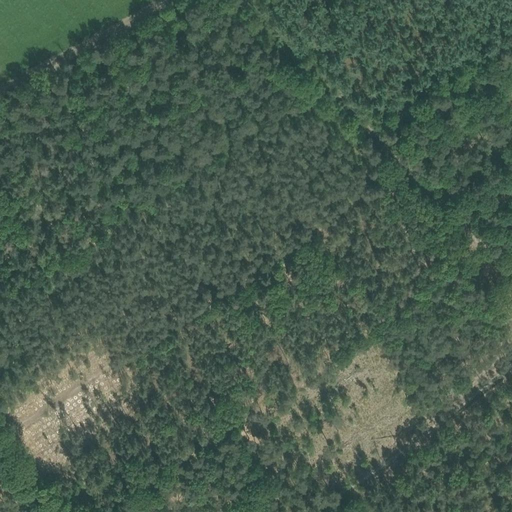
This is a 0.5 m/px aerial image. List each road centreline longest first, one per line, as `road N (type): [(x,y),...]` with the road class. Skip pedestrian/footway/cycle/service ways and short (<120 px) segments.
road 1 (track): [(93,511),(480,239),(494,252),(511,238)]
road 2 (track): [(511,364),(306,511)]
road 3 (track): [(167,0),(0,92)]
